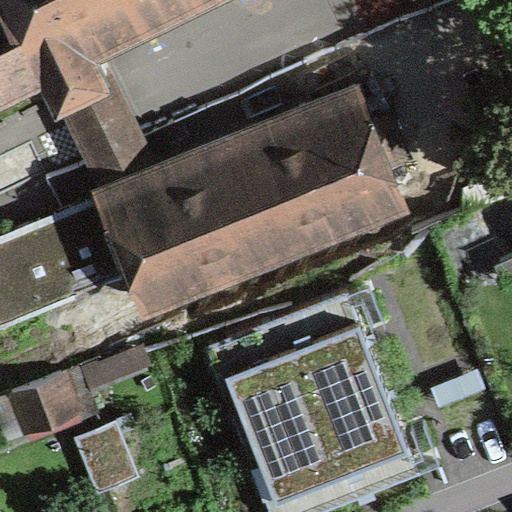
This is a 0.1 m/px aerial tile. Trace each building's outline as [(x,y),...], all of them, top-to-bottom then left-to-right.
[(0,0),(0,76),(43,55),(57,86),(59,85),(105,62),(106,62),(92,32),(157,0),(0,0)] [(105,62),(57,86),(101,182),(153,161),(105,62)] [(0,231),(0,320),(76,290),(101,351),(188,315),(175,284),(370,206),(383,238),(412,226),(355,81),(153,161),(101,182),(104,189),(0,231)] [(273,511),(282,511),(416,461),(348,287),(207,341),(273,511)] [(27,427),(77,407),(61,367),(11,387),(27,427)] [(113,420),(74,435),(94,486),(133,471),(113,420)]
